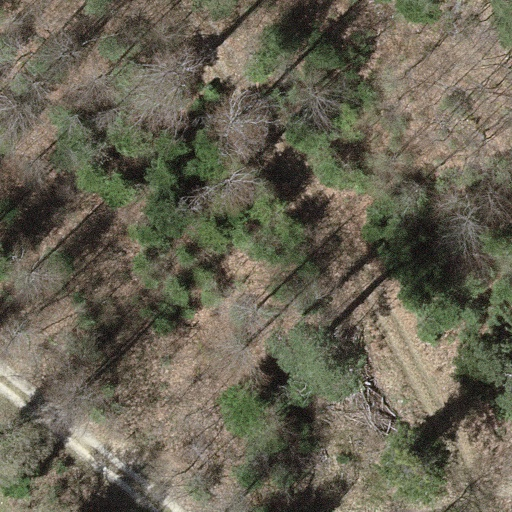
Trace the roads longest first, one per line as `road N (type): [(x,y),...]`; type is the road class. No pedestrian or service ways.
road 1 (track): [(204,0),(319,169),(418,362),(481,511)]
road 2 (track): [(169,511),(0,378)]
